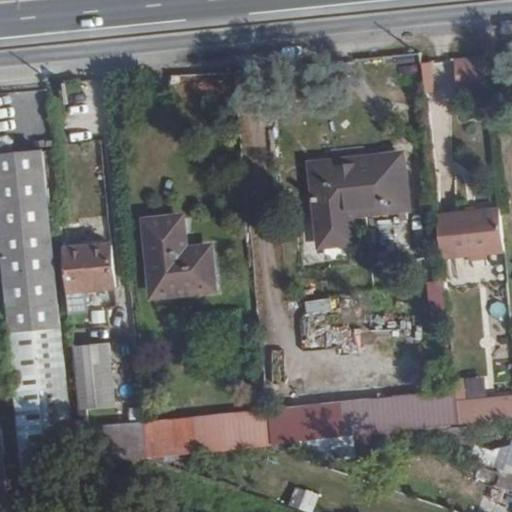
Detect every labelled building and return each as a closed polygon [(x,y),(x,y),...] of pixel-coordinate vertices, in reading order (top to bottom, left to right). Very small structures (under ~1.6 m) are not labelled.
[(483,56),(451,57),(452,94),(485,93),(483,56)] [(432,61),(434,91),(449,90),(448,61),(432,61)] [(0,153),(18,152),(17,141),(13,138),(0,138),(0,153)] [(43,150),(18,152),(0,153),(0,221),(11,332),(9,332),(23,471),(75,466),(43,150)] [(332,169),(331,161),(312,164),(320,245),(354,242),(351,214),(408,208),(404,161),(388,163),(387,156),(354,159),(355,167),(332,169)] [(354,159),(331,161),(332,169),(355,167),(354,159)] [(438,214),(442,258),(505,251),(500,207),(438,214)] [(174,216),(183,293),(216,289),(212,245),(188,248),(184,215),(174,216)] [(154,296),(183,293),(174,216),(146,220),(154,296)] [(117,287),(113,243),(64,247),(71,314),(90,313),(88,289),(117,287)] [(458,280),(445,281),(448,303),(460,302),(458,280)] [(445,281),(422,283),(425,315),(430,315),(430,317),(448,315),(445,281)] [(328,299),(302,302),(303,313),(329,309),(328,299)] [(74,347),(82,423),(112,420),(111,406),(116,406),(118,424),(145,421),(137,340),(74,347)] [(141,370),(144,403),(167,401),(164,367),(141,370)] [(332,402),(335,436),(459,424),(456,391),(455,391),(332,402)] [(270,408),(270,410),(273,443),(335,436),(332,402),(270,408)] [(270,408),(194,415),(198,452),(271,445),(273,445),(273,443),(270,410),(270,408)] [(0,410),(0,511),(8,511),(0,410)] [(145,421),(148,457),(198,452),(194,415),(145,421)] [(83,429),(87,462),(148,457),(145,424),(83,429)] [(467,426),(423,430),(423,439),(427,440),(452,445),(474,443),(473,425),(467,426)] [(423,439),(423,430),(401,433),(401,435),(426,443),(427,440),(423,439)] [(396,449),(395,433),(353,437),(354,444),(375,442),(376,451),(396,449)] [(303,490),(297,510),(305,511),(312,511),(317,494),(303,490)]
